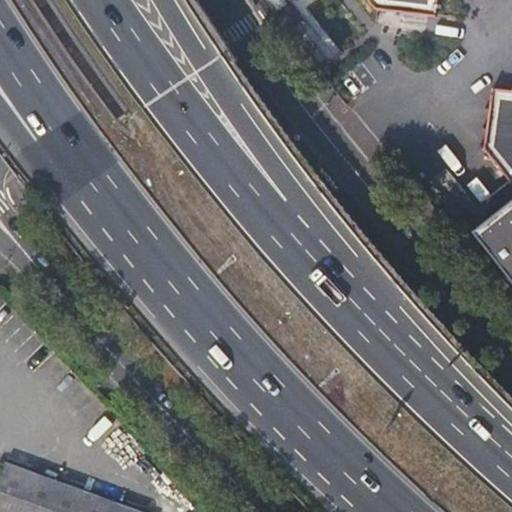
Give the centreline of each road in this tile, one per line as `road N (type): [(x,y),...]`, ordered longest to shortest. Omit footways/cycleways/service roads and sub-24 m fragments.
road 1 (motorway): [(73,151),(221,331),(401,511)]
road 2 (residential): [(224,0),(402,228),(511,340)]
road 3 (motorway): [(357,316),(169,97),(102,0)]
road 4 (unclassified): [(0,220),(163,412),(266,511)]
road 5 (motorway): [(357,316),(346,254),(266,155),(164,0)]
road 6 (unclassified): [(0,144),(202,0)]
road 7 (motorway): [(511,466),(357,316)]
road 8 (unknown): [(352,165),(496,32)]
road 9 (motorway): [(0,38),(73,151)]
